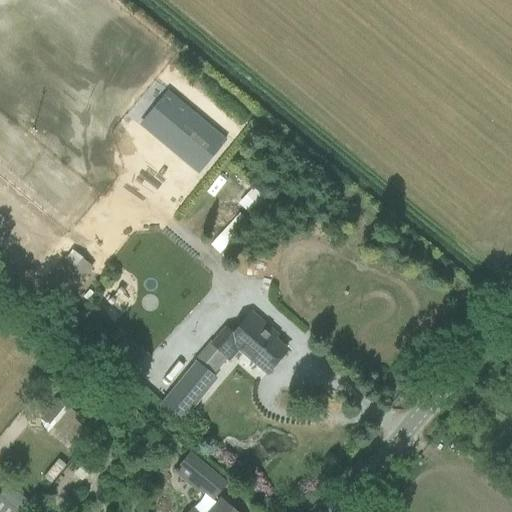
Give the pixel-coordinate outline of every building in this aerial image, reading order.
[(191,112),(167,92),(157,104),(181,124),(191,112)] [(225,140),(202,121),(193,133),(215,151),(225,140)] [(209,159),(175,131),(166,143),(200,171),(209,159)] [(254,191),(241,206),(252,216),(265,201),(254,191)] [(239,215),(211,245),(219,252),(246,222),(239,215)] [(70,254),(42,292),(60,306),(89,269),(70,254)] [(204,302),(230,305),(232,290),(205,288),(204,302)] [(195,363),(161,405),(180,420),(214,379),(211,377),(228,358),(229,359),(237,348),(266,373),(272,366),(279,358),(286,350),(275,341),(247,317),(232,336),(225,330),(212,344),(218,349),(201,369),(195,363)] [(124,340),(109,357),(128,373),(142,356),(124,340)] [(66,406),(49,426),(71,444),(88,423),(66,406)] [(210,503),(227,483),(189,452),(173,472),(210,503)] [(82,465),(73,474),(81,481),(89,471),(82,465)] [(234,511),(222,501),(213,511),(198,511),(191,507),(187,511),(234,511)]
